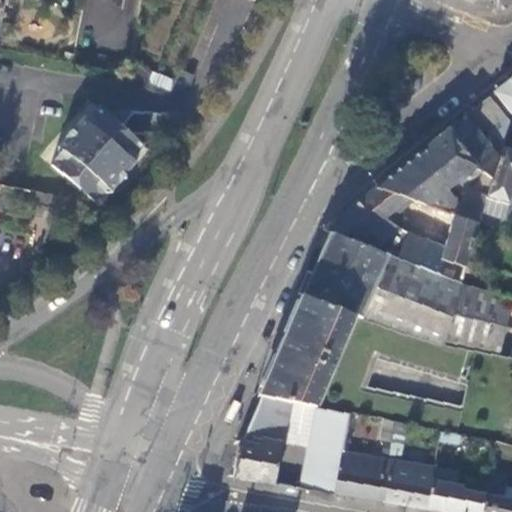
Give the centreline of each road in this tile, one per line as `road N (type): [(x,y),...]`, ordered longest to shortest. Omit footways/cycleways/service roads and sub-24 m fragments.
road 1 (primary): [(259,144),(169,221),(0,339)]
road 2 (primary): [(259,144),(125,437)]
road 3 (residential): [(277,225),(498,46)]
road 4 (primary): [(277,225),(386,0)]
road 5 (primary): [(196,396),(277,225)]
road 6 (primary): [(330,0),(259,144)]
road 7 (primary): [(125,437),(63,384),(0,367)]
road 8 (tertiary): [(152,487),(283,511)]
road 9 (primary): [(0,419),(125,437)]
